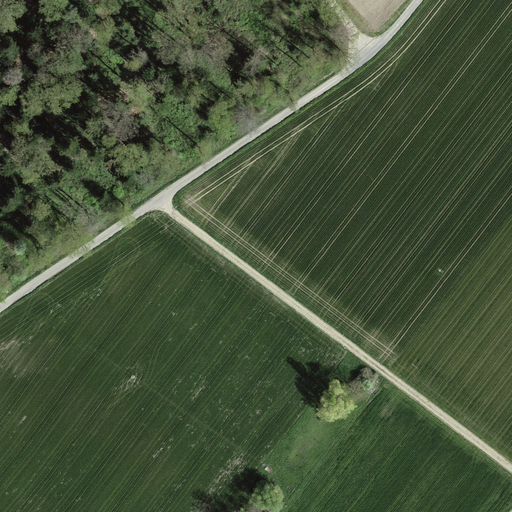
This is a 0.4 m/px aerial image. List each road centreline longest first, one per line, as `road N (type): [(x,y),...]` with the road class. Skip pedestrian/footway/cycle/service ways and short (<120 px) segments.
road 1 (residential): [(0,309),(376,50),(415,0)]
road 2 (track): [(158,202),(511,470)]
